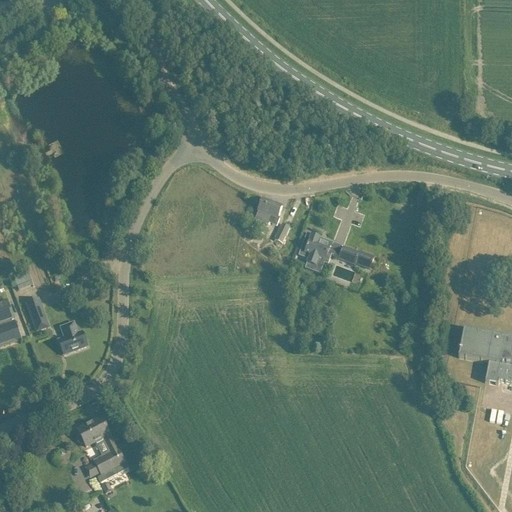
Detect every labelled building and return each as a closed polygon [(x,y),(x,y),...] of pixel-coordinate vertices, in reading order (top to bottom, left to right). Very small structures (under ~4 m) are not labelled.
[(278,218),(279,217),(282,208),(263,201),(255,221),(253,225),(260,228),(262,224),(269,226),(269,224),(276,227),(279,219),(278,218)] [(275,242),(282,245),(290,229),(282,225),(275,242)] [(306,237),(299,256),(308,260),(305,269),(320,275),(324,264),(328,265),(331,257),(327,256),(329,249),(331,244),(320,240),(319,239),(319,237),(314,235),(313,237),(311,237),(311,238),(306,237)] [(359,253),(359,254),(344,249),(339,260),(355,266),(356,265),(370,270),(375,258),(359,253)] [(20,291),(35,286),(31,273),(16,278),(20,291)] [(35,326),(47,322),(39,300),(27,305),(35,326)] [(0,348),(21,340),(14,322),(7,325),(6,322),(13,320),(7,302),(0,304),(0,348)] [(77,352),(88,348),(83,333),(78,335),(74,324),(61,329),(65,340),(58,342),(64,357),(64,355),(76,351),(77,352)] [(511,340),(464,331),(463,332),(464,332),(459,359),(458,359),(489,365),(485,384),(499,387),(499,383),(511,385),(511,340)] [(77,439),(77,440),(77,441),(78,442),(78,443),(79,444),(80,445),(81,445),(82,445),(83,445),(84,445),(85,445),(87,449),(95,444),(94,442),(102,438),(110,454),(94,462),(95,464),(101,474),(102,477),(98,479),(101,485),(128,470),(125,464),(117,450),(109,436),(110,436),(101,419),(99,420),(99,421),(100,420),(101,421),(94,425),(93,423),(78,431),(80,435),(79,436),(78,436),(78,437),(77,438),(77,439)] [(108,484),(102,487),(106,495),(112,492),(108,484)]
